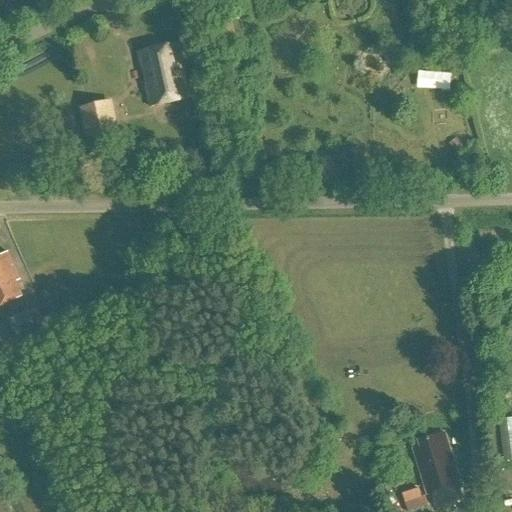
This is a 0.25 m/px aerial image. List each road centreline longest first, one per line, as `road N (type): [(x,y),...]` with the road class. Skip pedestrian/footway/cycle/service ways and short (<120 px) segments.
road 1 (residential): [(0,209),(511,209)]
road 2 (unclassified): [(0,68),(152,0)]
